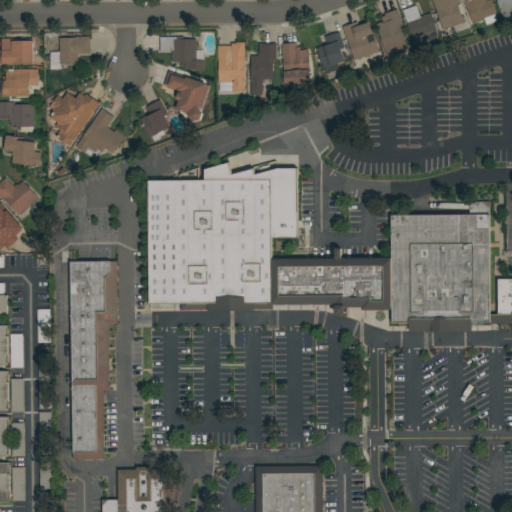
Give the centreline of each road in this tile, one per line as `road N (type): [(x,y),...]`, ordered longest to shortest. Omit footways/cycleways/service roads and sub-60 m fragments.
road 1 (residential): [(0,15),(282,12),(331,0)]
road 2 (residential): [(0,276),(20,276),(29,286),(31,511)]
